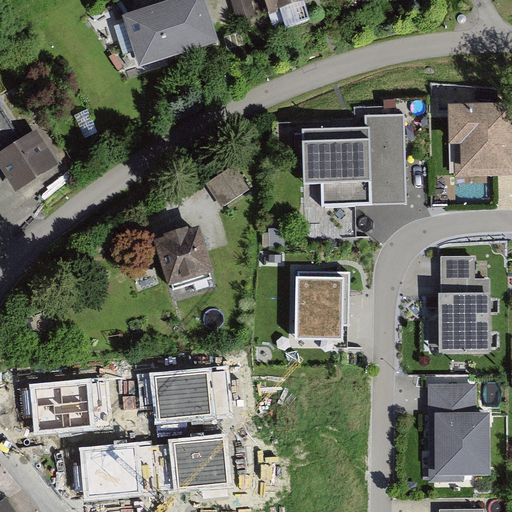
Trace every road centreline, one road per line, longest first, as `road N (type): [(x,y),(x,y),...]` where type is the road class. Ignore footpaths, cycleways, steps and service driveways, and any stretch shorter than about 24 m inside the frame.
road 1 (residential): [(0,282),(98,193),(219,119),(391,53),(511,37)]
road 2 (residential): [(511,220),(427,229),(391,263),(383,511)]
